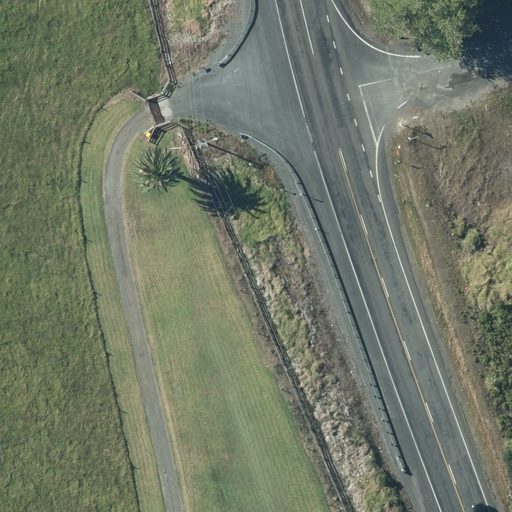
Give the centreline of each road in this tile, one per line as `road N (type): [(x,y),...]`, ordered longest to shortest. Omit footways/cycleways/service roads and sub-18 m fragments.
road 1 (primary): [(465,511),(325,97)]
road 2 (residential): [(511,54),(325,97)]
